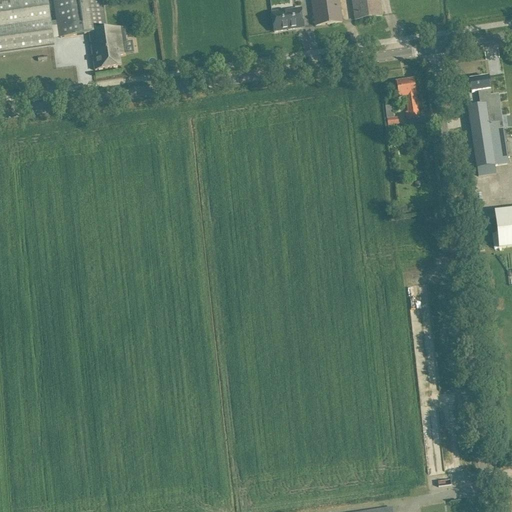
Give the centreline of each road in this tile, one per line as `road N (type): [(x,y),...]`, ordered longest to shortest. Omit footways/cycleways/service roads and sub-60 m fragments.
road 1 (unclassified): [(489,511),(438,48)]
road 2 (tertiary): [(0,113),(438,48)]
